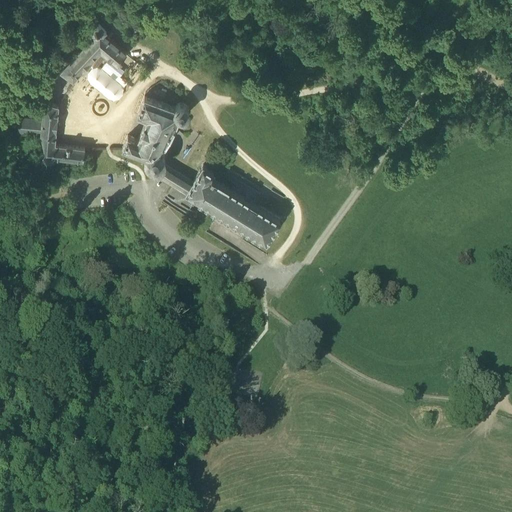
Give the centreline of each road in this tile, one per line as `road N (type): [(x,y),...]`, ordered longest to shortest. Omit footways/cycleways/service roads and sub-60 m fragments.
road 1 (track): [(137,46),(194,86),(229,96),(384,78),(433,82)]
road 2 (track): [(277,255),(298,221),(296,200),(227,137),(194,86)]
road 3 (track): [(165,67),(101,129),(84,117),(95,92)]
